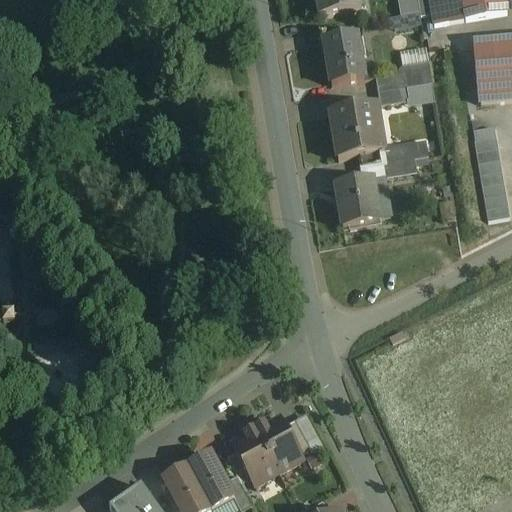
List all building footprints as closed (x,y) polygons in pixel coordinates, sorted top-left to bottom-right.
[(357,0),(314,0),(319,22),(360,15),(357,0)] [(398,0),(400,20),(391,21),(391,30),(426,27),(424,0),(398,0)] [(502,0),(460,0),(465,24),(506,18),(502,0)] [(357,41),(324,47),(332,91),(365,86),(357,41)] [(511,44),(474,48),(479,108),(511,105),(511,44)] [(404,78),(376,83),(379,98),(407,93),(404,78)] [(407,93),(379,98),(381,111),(409,106),(407,93)] [(376,111),(330,119),(338,166),(384,158),(376,111)] [(488,223),(509,220),(497,140),(476,143),(488,223)] [(416,148),(388,153),(391,169),(414,165),(419,164),(416,148)] [(391,169),(383,170),(385,184),(417,179),(414,165),(391,169)] [(373,184),(335,190),(343,234),(367,230),(366,227),(380,225),(373,184)] [(35,336),(36,353),(61,352),(60,335),(35,336)] [(283,431),(279,423),(266,429),(265,427),(254,433),(278,477),(301,464),(298,457),(283,431)] [(308,452),(294,425),(283,431),(298,457),(308,452)] [(278,477),(254,433),(242,439),(244,441),(231,448),(250,483),(254,490),(278,477)] [(250,483),(236,457),(225,463),(240,489),(250,483)] [(225,487),(210,460),(196,467),(197,469),(187,474),(207,511),(215,511),(232,503),(233,503),(225,487)] [(207,511),(187,474),(178,480),(177,478),(163,485),(177,511),(207,511)] [(248,511),(251,511),(235,482),(225,487),(233,503),(232,503),(237,511),(248,511)] [(154,511),(140,492),(111,511),(154,511)]
